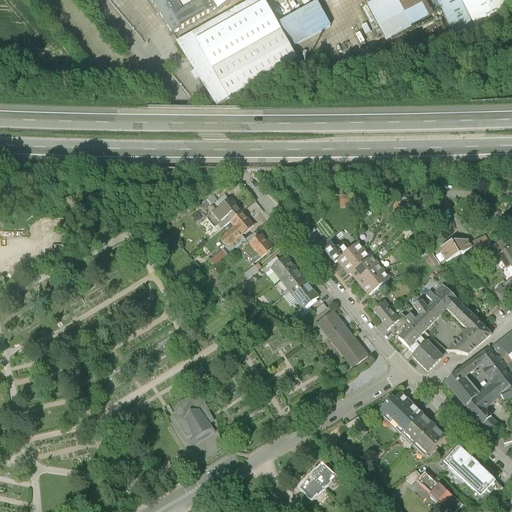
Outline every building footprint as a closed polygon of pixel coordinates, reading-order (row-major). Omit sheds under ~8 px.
[(151,0),(176,36),(233,0),(151,0)] [(262,0),(251,0),(180,42),(218,107),(298,61),(262,0)] [(404,13),(411,25),(432,13),(424,0),(374,0),(367,4),(379,27),(404,13)] [(511,10),(511,7),(508,0),(436,0),(456,39),(511,10)] [(329,26),(316,2),(277,24),(291,48),(329,26)] [(241,213),(230,201),(211,217),(222,230),(229,224),(241,213)] [(252,227),(241,213),(229,224),(233,228),(219,240),(224,247),(226,249),(248,230),(252,227)] [(68,220),(41,220),(41,252),(68,252),(68,220)] [(252,234),(248,230),(226,249),(224,247),(221,249),(222,250),(226,255),(252,234)] [(262,235),(244,249),(256,263),(273,249),(262,235)] [(325,242),(328,247),(338,240),(334,235),(325,242)] [(484,237),(468,244),(471,250),(474,256),(490,248),(484,237)] [(335,263),(338,261),(350,251),(345,245),(343,246),(338,240),(328,247),(324,250),(335,263)] [(444,264),(459,256),(463,255),(471,250),(468,244),(467,242),(454,242),(451,244),(440,250),(442,254),(440,255),(444,264)] [(357,245),(350,251),(338,261),(344,268),(363,252),(362,251),(363,250),(359,245),(358,246),(357,245)] [(511,297),(511,249),(511,248),(498,256),(506,271),(511,280),(494,294),(503,304),(508,300),(511,297)] [(215,265),(226,255),(222,250),(215,256),(216,256),(211,260),(215,265)] [(350,276),(351,274),(369,260),(368,258),(369,258),(365,253),(364,253),(363,252),(344,268),(350,276)] [(297,267),(287,256),(279,261),(272,268),(281,280),(297,267)] [(270,269),(272,268),(279,261),(276,257),(267,264),(270,269)] [(437,265),(432,257),(424,262),(430,270),(437,265)] [(371,258),(369,260),(351,274),(357,282),(377,266),(376,265),(377,264),(373,259),(372,259),(371,258)] [(357,282),(363,289),(383,273),(377,266),(357,282)] [(306,279),(297,267),(281,280),(290,291),(306,279)] [(389,281),(383,273),(363,289),(369,297),(389,281)] [(320,296),(306,279),(290,291),(304,309),(320,296)] [(430,294),(433,297),(441,288),(433,280),(425,288),(430,294)] [(441,288),(433,297),(446,311),(447,311),(456,301),(442,287),(441,288)] [(411,327),(409,328),(420,338),(428,330),(435,323),(443,315),(446,311),(433,297),(430,294),(426,298),(433,304),(427,310),(421,303),(413,308),(420,317),(416,322),(411,316),(406,321),(411,327)] [(500,307),(506,315),(511,309),(511,305),(508,300),(503,304),(500,307)] [(456,301),(447,311),(457,321),(466,311),(456,301)] [(399,322),(383,304),(374,312),(384,324),(382,326),(388,332),(399,322)] [(477,322),(466,311),(457,321),(467,332),(477,322)] [(338,349),(352,338),(353,337),(346,327),(344,328),(332,312),(320,322),(327,331),(326,334),(338,349)] [(491,337),(477,322),(467,332),(446,353),(447,354),(468,356),(491,337)] [(409,328),(398,339),(414,355),(426,344),(420,338),(409,328)] [(511,381),(511,351),(511,352),(511,351),(511,330),(488,350),(511,381)] [(352,338),(338,349),(354,368),(367,357),(352,338)] [(414,355),(412,357),(428,373),(442,359),(426,343),(426,344),(414,355)] [(484,410),(500,396),(509,389),(511,389),(511,381),(488,350),(465,368),(462,370),(459,373),(445,384),(464,408),(466,406),(474,416),(483,425),(491,417),(484,410)] [(511,389),(509,389),(500,396),(504,402),(511,398),(511,389)] [(404,432),(421,415),(400,394),(394,400),(392,399),(379,412),(384,417),(387,415),(404,432)] [(179,410),(178,416),(195,442),(223,426),(207,398),(197,397),(190,399),(184,403),(179,410)] [(421,415),(404,432),(411,438),(408,440),(419,451),(422,449),(428,455),(444,438),(421,415)] [(497,428),(491,417),(483,425),(490,433),(497,428)] [(367,434),(358,418),(345,427),(358,439),(367,434)] [(511,435),(502,439),(504,444),(511,442),(511,435)] [(458,447),(443,463),(475,493),(480,498),(487,491),(495,482),(458,447)] [(326,456),(318,448),(310,457),(318,464),(326,456)] [(316,472),(310,478),(324,490),(329,484),(328,483),(333,477),(322,467),(317,473),(316,472)] [(416,471),(405,479),(410,484),(419,475),(416,471)] [(425,472),(415,483),(431,497),(430,498),(443,511),(456,511),(462,506),(441,486),(440,487),(425,472)] [(318,496),(324,490),(310,478),(305,484),(306,485),(301,490),(312,500),(317,495),(318,496)] [(495,482),(487,491),(494,498),(505,491),(495,482)] [(477,501),(480,498),(475,493),(471,496),(477,501)]
